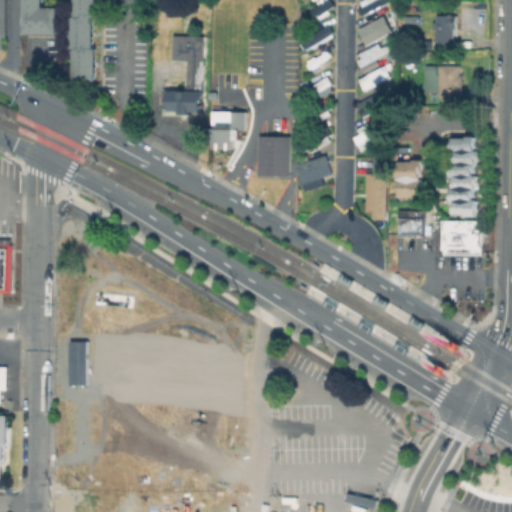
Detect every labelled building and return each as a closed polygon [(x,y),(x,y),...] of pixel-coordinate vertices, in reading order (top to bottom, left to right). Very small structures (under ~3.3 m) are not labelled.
[(0,0),(8,0),(8,54),(0,54),(0,0)] [(22,0),(41,0),(41,7),(56,7),(56,34),(22,33),(22,0)] [(72,0),(95,0),(95,17),(93,17),(92,47),(95,47),(95,80),(72,80),(72,47),(69,47),(70,16),(72,16),(72,0)] [(331,0),(336,10),(308,25),(306,21),(311,18),(308,13),(331,0)] [(388,0),(390,2),(364,16),(359,7),(370,0),(388,0)] [(458,14),(458,27),(455,27),(455,48),(437,47),(437,28),(434,28),(434,21),(437,21),(438,14),(458,14)] [(391,32),(383,15),(357,28),(365,44),(391,32)] [(312,51),(311,51),(305,42),(330,26),(336,35),(312,51)] [(206,35),(205,60),(204,60),(203,111),(191,110),(191,113),(181,113),(181,110),(168,109),(169,98),(163,97),(163,92),(168,92),(168,79),(183,79),(183,89),(188,89),(189,59),(174,59),(175,34),(206,35)] [(171,38),(171,59),(154,59),(154,38),(171,38)] [(378,60),(365,66),(361,56),(390,43),(395,52),(378,60)] [(463,90),(463,98),(441,98),(441,90),(428,90),(429,64),(463,64),(463,90)] [(362,89),(389,78),(384,66),(357,77),(362,89)] [(333,85),(308,101),(303,94),(329,78),(333,85)] [(390,101),(365,114),(362,108),(386,95),(390,101)] [(335,111),(321,122),(315,115),(329,104),(335,111)] [(245,111),(211,110),(211,148),(233,148),(233,139),(239,140),(239,129),(245,129),(245,111)] [(384,140),(363,151),(356,136),(366,131),(365,127),(379,120),(383,127),(378,129),(384,140)] [(311,151),(306,153),(302,143),(331,131),(333,137),(327,139),(329,144),(311,151)] [(257,135),(289,135),(288,175),(256,174),(257,135)] [(476,140),(476,214),(456,214),(456,169),(453,169),(453,140),(476,140)] [(321,178),(323,184),(311,188),(309,181),(304,183),(298,163),(328,154),(334,174),(321,178)] [(422,163),(422,197),(402,197),(403,163),(422,163)] [(387,169),(386,218),(376,218),(376,209),(369,209),(369,178),(377,179),(377,169),(387,169)] [(429,211),(429,229),(423,229),(423,235),(405,235),(405,211),(429,211)] [(487,236),(487,255),(449,255),(450,250),(443,250),(443,221),(485,221),(485,236),(487,236)] [(0,244),(14,244),(13,292),(0,291),(0,244)] [(0,365),(9,366),(9,389),(3,389),(2,403),(0,402),(0,365)]
